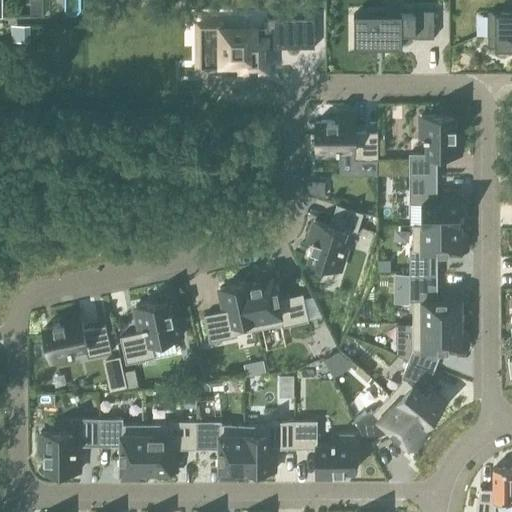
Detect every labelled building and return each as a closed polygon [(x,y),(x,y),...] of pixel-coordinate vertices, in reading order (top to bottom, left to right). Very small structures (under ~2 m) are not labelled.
[(354,14),(354,47),(401,47),(401,34),(413,34),(413,38),(433,38),(433,10),(413,10),(413,14),(354,14)] [(511,13),(487,14),(487,47),(494,47),(494,49),(511,49),(511,13)] [(198,39),(198,70),(223,70),(223,63),(241,63),(241,70),(266,70),(266,48),(299,48),(299,18),(266,18),(266,29),(221,29),(221,39),(198,39)] [(20,26),(20,42),(28,43),(28,26),(20,26)] [(314,155),(337,155),(337,148),(353,148),(353,159),(377,159),(377,131),(354,131),(354,115),(334,115),(334,120),(326,120),(326,122),(314,122),(314,155)] [(409,154),(409,176),(436,176),(436,155),(459,155),(459,135),(455,135),(455,127),(453,127),(453,126),(453,120),(453,115),(441,115),(420,115),(420,138),(423,138),(423,139),(427,139),(427,153),(409,154)] [(409,176),(409,204),(421,204),(422,225),(412,225),(412,226),(460,226),(460,224),(460,218),(460,196),(441,196),(441,202),(437,202),(436,176),(409,176)] [(345,249),(339,247),(344,232),(355,235),(362,212),(335,204),(329,225),(313,221),(307,240),(311,241),(309,249),(311,250),(308,261),(339,270),(345,249)] [(409,249),(409,273),(437,273),(437,252),(448,252),(448,251),(454,251),(466,251),(466,234),(460,234),(460,226),(412,226),(412,249),(409,249)] [(255,281),(248,282),(259,329),(281,324),(281,327),(308,321),(302,294),(279,299),(276,288),(275,289),(275,288),(274,283),(271,271),(254,275),(255,281)] [(409,273),(409,301),(412,301),(412,323),(460,323),(460,321),(460,315),(460,293),(441,293),(441,299),(437,299),(437,296),(437,273),(409,273)] [(230,310),(203,315),(209,342),(237,336),(236,333),(259,329),(248,282),(245,283),(239,284),(219,288),(223,307),(229,306),(230,310)] [(125,364),(154,357),(151,344),(181,337),(177,317),(173,318),(171,310),(169,311),(166,299),(134,306),(139,328),(145,327),(146,331),(120,337),(125,364)] [(111,352),(105,325),(83,330),(80,314),(60,319),(61,323),(53,325),(53,327),(42,329),(49,361),(71,356),(69,350),(85,346),(88,357),(111,352)] [(412,348),(408,359),(434,369),(441,350),(448,349),(448,348),(449,348),(454,348),(466,348),(466,331),(460,331),(460,323),(412,323),(412,348)] [(404,378),(388,395),(424,427),(426,425),(430,421),(444,404),(430,392),(426,396),(424,394),(434,369),(408,359),(402,376),(404,378)] [(371,410),(354,418),(366,443),(390,431),(398,438),(399,437),(399,438),(403,441),(412,449),(424,436),(419,432),(424,427),(388,395),(373,412),(371,410)] [(39,432),(40,452),(44,452),(44,461),(46,461),(46,462),(46,467),(46,472),(58,472),(79,472),(79,450),(73,450),(73,446),(99,446),(99,418),(70,418),(70,432),(40,432),(39,432)] [(99,418),(99,446),(121,445),(121,448),(119,448),(119,460),(121,460),(121,466),(121,478),(138,478),(138,472),(146,472),(146,424),(123,424),(123,418),(99,418)] [(146,424),(146,472),(148,472),(154,472),(176,472),(176,453),(169,453),(169,449),(196,449),(196,421),(168,421),(168,424),(146,424)] [(196,421),(196,449),(218,448),(218,460),(219,460),(219,466),(219,477),(237,477),(237,471),(244,471),(244,424),(221,424),(221,421),(196,421)] [(244,424),(244,471),(247,471),(252,471),(274,471),(274,452),(268,452),(268,448),(295,448),(295,421),(266,421),(266,424),(244,424)] [(295,421),(295,448),(315,448),(315,445),(316,445),(316,421),(295,421)] [(315,448),(315,477),(335,477),(335,473),(344,473),(344,471),(350,471),(355,471),(355,459),(355,438),(333,438),(333,441),(331,441),(331,445),(316,445),(315,445),(315,448)] [(479,489),(474,511),(494,511),(495,502),(511,501),(511,468),(493,468),(493,489),(479,489)]
